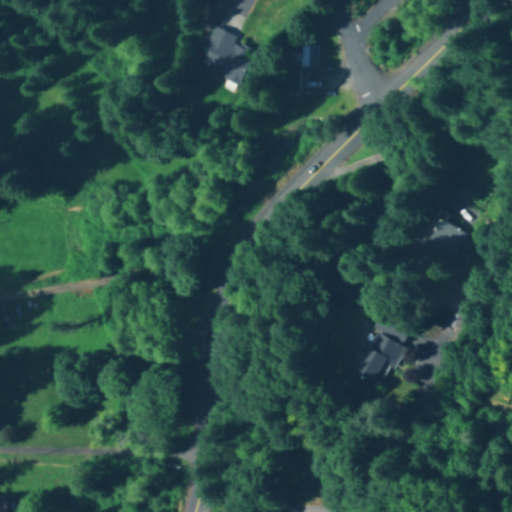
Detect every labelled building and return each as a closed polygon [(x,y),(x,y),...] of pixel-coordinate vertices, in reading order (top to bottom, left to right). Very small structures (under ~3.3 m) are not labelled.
[(236,86),(253,52),(233,42),(235,37),(216,28),(197,67),(236,86)] [(316,44),(299,44),(299,54),(288,54),(288,87),(298,87),(298,69),(316,69),(316,44)] [(471,231),(439,213),(421,245),(453,263),(471,231)] [(452,303),(472,309),(480,280),(460,274),(452,303)] [(351,375),(380,391),(404,348),(400,346),(406,336),(381,322),(351,375)]
